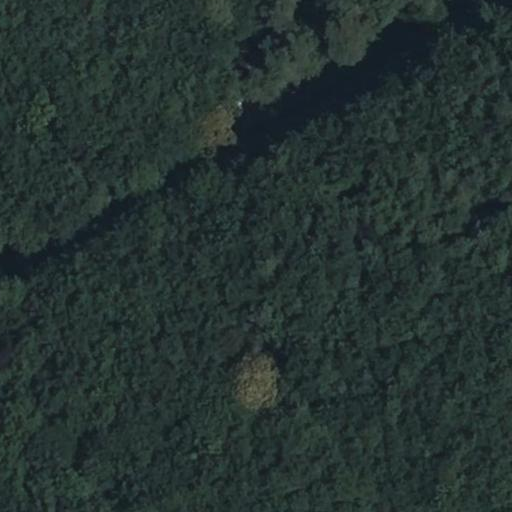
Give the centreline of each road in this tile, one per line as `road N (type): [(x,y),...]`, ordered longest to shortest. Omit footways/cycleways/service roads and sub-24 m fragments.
road 1 (secondary): [(0,266),(479,0)]
road 2 (track): [(224,0),(235,133)]
